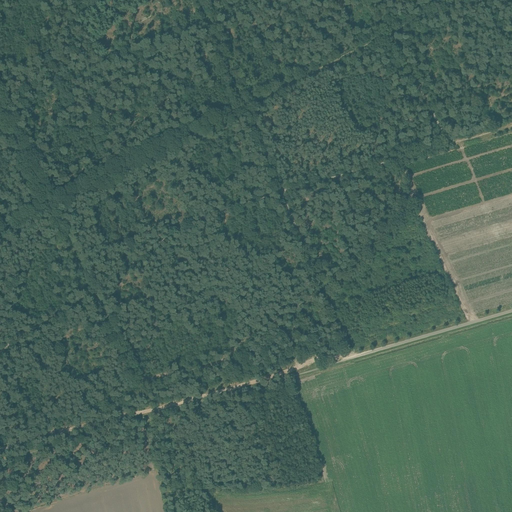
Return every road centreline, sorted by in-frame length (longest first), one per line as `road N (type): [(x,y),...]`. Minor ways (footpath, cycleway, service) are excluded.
road 1 (track): [(394,159),(470,322)]
road 2 (unclassified): [(343,360),(511,310)]
